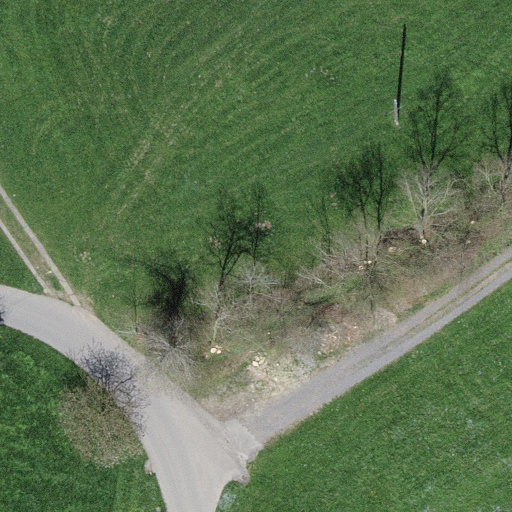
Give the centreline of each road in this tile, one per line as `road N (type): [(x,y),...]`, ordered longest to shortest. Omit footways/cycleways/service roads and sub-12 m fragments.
road 1 (track): [(511,275),(180,463)]
road 2 (track): [(0,203),(90,336)]
road 3 (track): [(180,463),(146,396),(90,336)]
